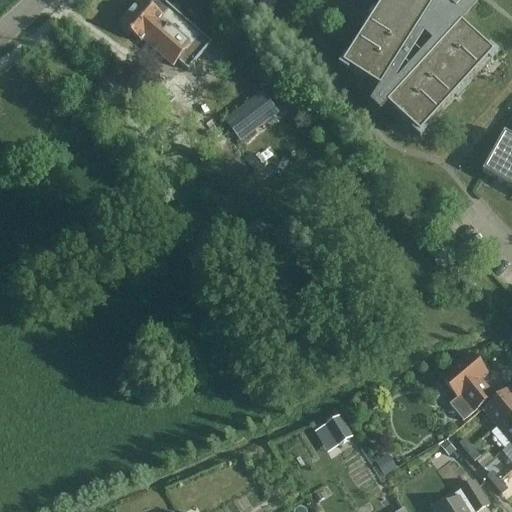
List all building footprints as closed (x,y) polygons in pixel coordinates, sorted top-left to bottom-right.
[(121,27),(119,30),(129,39),(131,36),(139,43),(146,36),(154,43),(149,48),(172,68),(176,63),(186,72),(210,45),(165,5),(157,14),(141,0),(119,26),(121,27)] [(438,0),(385,0),(342,68),(380,92),(438,0)] [(455,15),(464,6),(457,0),(456,0),(448,9),(455,15)] [(460,27),(387,108),(419,138),(493,57),(460,27)] [(263,92),(224,121),(244,148),(283,120),(263,92)] [(511,139),(503,135),(482,174),(511,191),(511,139)] [(448,407),(462,424),(493,398),(480,382),(487,377),(470,357),(441,382),(456,401),(448,407)] [(496,429),(511,415),(511,394),(508,389),(481,412),(496,429)] [(511,415),(496,429),(510,445),(511,443),(511,415)] [(458,447),(466,456),(471,451),(464,442),(458,447)] [(479,460),(471,451),(466,456),(473,464),(479,460)] [(486,480),(494,489),(499,484),(492,475),(486,480)] [(507,493),(499,484),(494,489),(501,498),(507,493)] [(482,511),(488,508),(473,486),(453,499),(456,503),(441,511),(482,511)]
